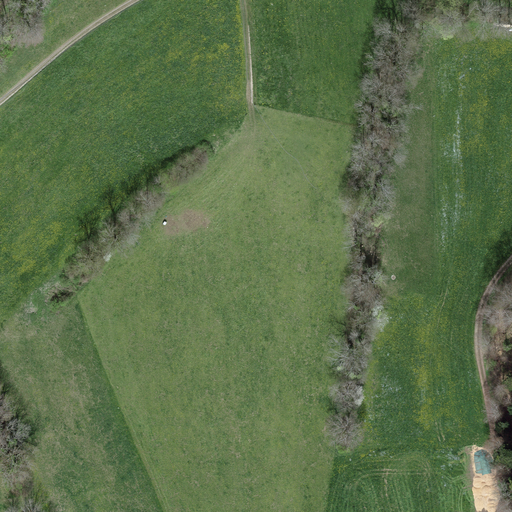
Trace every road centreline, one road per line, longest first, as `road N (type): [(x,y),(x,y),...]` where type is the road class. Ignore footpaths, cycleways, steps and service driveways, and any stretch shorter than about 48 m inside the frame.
road 1 (track): [(493,453),(476,347),(483,302),(511,254)]
road 2 (track): [(130,0),(87,25),(0,102)]
